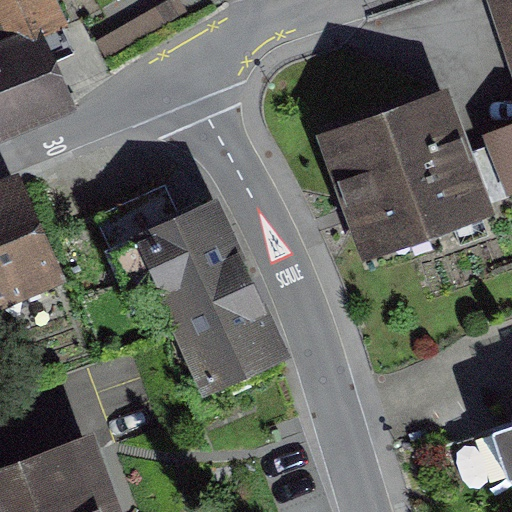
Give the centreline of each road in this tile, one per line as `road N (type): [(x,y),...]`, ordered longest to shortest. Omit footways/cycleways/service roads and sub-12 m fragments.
road 1 (residential): [(162,107),(225,147),(312,316),(377,511)]
road 2 (residential): [(162,107),(248,30),(325,0)]
road 3 (residential): [(0,151),(97,111),(162,107)]
